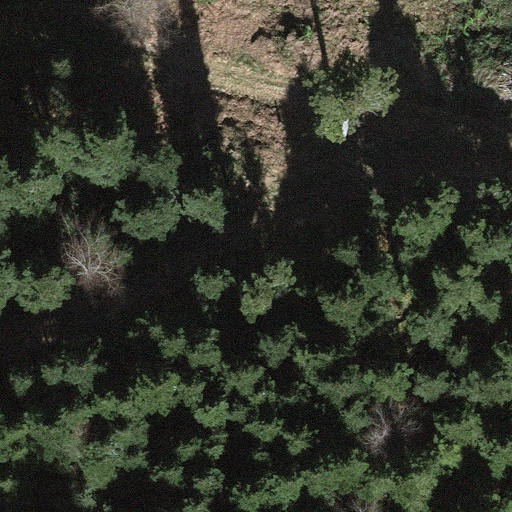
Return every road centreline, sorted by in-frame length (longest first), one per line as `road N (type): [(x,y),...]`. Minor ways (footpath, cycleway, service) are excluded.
road 1 (track): [(511,140),(379,158),(327,175),(110,299),(0,348)]
road 2 (track): [(0,1),(133,50),(340,105),(511,137)]
